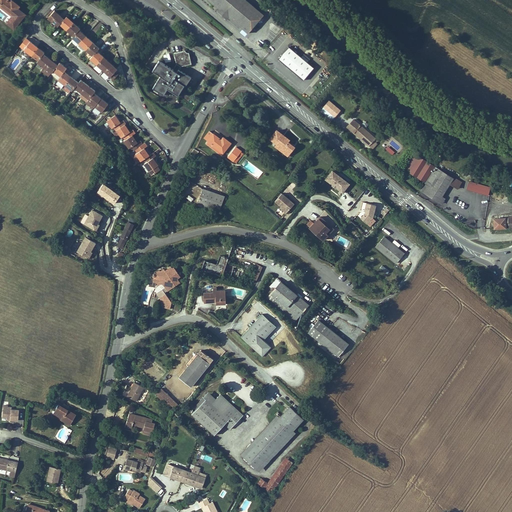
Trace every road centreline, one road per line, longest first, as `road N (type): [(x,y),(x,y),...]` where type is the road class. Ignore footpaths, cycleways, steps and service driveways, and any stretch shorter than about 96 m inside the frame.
road 1 (primary): [(251,68),(499,279)]
road 2 (primary): [(504,257),(458,239),(251,68)]
road 3 (residential): [(343,290),(291,250),(243,234),(142,240)]
road 4 (residential): [(117,339),(192,320),(268,382)]
road 5 (residential): [(133,107),(40,34),(37,20),(55,0)]
road 6 (unknown): [(224,345),(278,271),(310,298)]
road 7 (tertiary): [(89,461),(117,339)]
